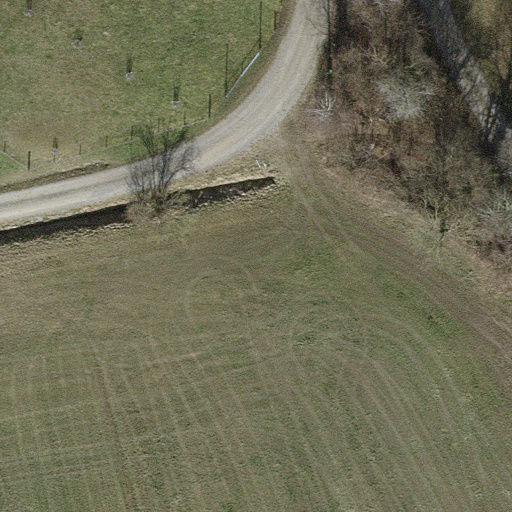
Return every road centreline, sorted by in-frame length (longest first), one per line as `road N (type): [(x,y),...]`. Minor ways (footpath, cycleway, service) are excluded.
road 1 (track): [(0,214),(149,186),(231,146),(309,37),(321,0)]
road 2 (track): [(511,148),(463,65),(441,0)]
